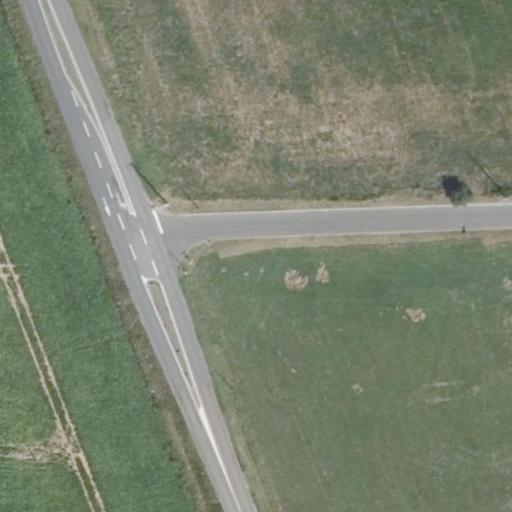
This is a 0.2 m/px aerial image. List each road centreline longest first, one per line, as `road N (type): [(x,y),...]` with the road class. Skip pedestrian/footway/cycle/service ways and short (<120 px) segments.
road 1 (unclassified): [(152,237),(201,226),(511,211)]
road 2 (primary): [(119,247),(237,511)]
road 3 (primary): [(242,511),(152,237)]
road 4 (primary): [(29,0),(119,247)]
road 5 (primary): [(152,237),(58,0)]
